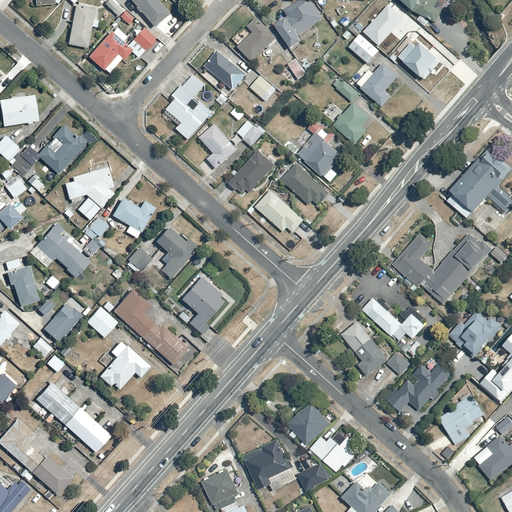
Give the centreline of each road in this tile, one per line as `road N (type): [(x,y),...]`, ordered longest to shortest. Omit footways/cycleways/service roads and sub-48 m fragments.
road 1 (secondary): [(483,96),(307,293)]
road 2 (residential): [(112,125),(307,293)]
road 3 (residential): [(273,333),(438,483),(452,511)]
road 4 (secondary): [(273,333),(113,511)]
road 5 (residential): [(225,0),(112,125)]
road 6 (residential): [(0,22),(112,125)]
